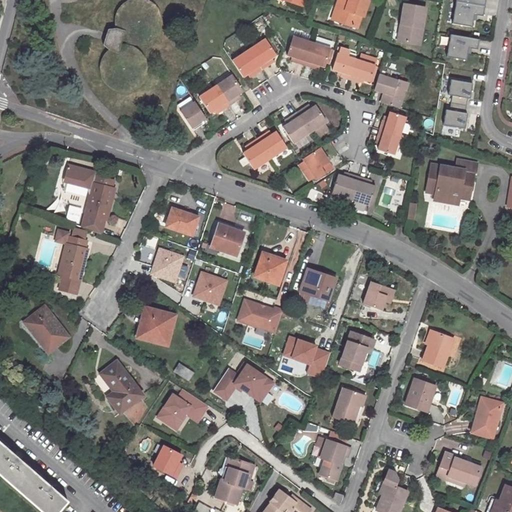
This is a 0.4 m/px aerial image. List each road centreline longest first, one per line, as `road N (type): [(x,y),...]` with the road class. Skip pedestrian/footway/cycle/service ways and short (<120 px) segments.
road 1 (residential): [(183,172),(370,234),(431,268)]
road 2 (residential): [(183,172),(300,86),(362,109),(351,138)]
road 3 (residential): [(190,477),(217,435),(230,429),(333,511)]
road 4 (residential): [(431,268),(373,429)]
road 5 (residential): [(504,0),(484,116),(487,128),(511,143)]
road 6 (residential): [(97,309),(159,164)]
road 7 (residential): [(0,421),(105,511)]
